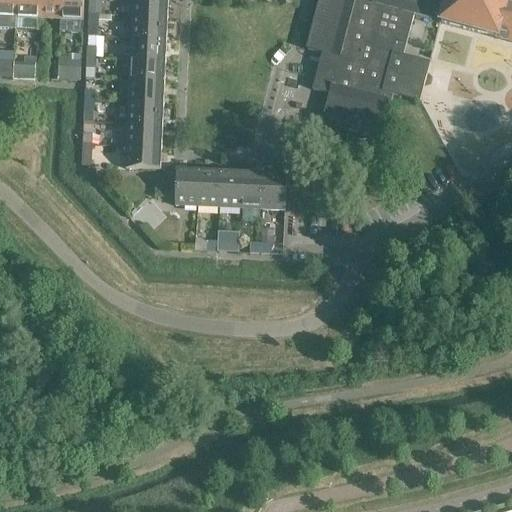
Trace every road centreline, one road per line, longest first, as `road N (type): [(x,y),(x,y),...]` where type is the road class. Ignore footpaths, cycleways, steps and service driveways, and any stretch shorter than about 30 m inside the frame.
road 1 (residential): [(295,254),(358,256),(511,169)]
road 2 (residential): [(309,0),(276,80),(256,162)]
